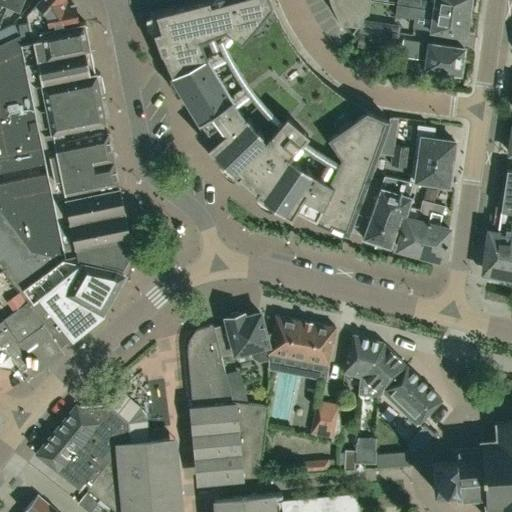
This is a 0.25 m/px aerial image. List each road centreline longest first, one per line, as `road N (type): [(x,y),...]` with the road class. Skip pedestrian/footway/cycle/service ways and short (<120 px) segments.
road 1 (residential): [(218,264),(209,227),(143,158),(116,8)]
road 2 (tertiary): [(457,316),(265,267),(218,264)]
road 3 (tertiary): [(29,414),(157,297),(218,264)]
road 4 (residential): [(287,0),(329,65),(365,91),(482,107)]
road 5 (residential): [(457,316),(482,107)]
